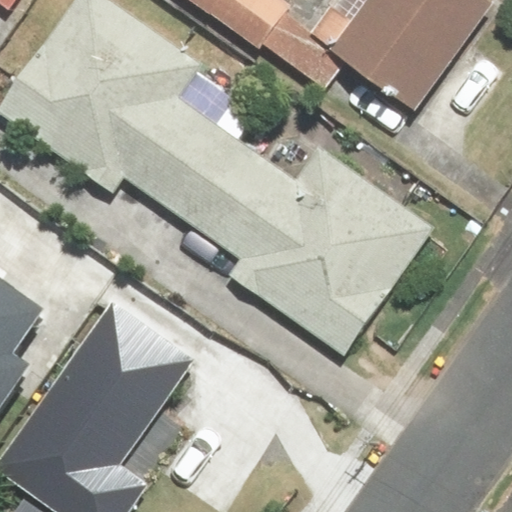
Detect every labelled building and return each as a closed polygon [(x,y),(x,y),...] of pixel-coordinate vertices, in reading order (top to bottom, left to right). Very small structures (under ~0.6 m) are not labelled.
[(122,0),(84,0),(5,112),(123,195),(135,178),(249,258),(237,275),(354,358),(445,231),(328,147),(305,179),(192,99),(216,65),(122,0)] [(291,0),(185,0),(258,49),(291,0)] [(431,106),(503,0),(347,0),(324,34),(431,106)] [(0,262),(0,403),(4,406),(70,309),(0,262)] [(116,296),(0,462),(0,468),(63,511),(130,511),(152,481),(125,463),(200,355),(116,296)]
